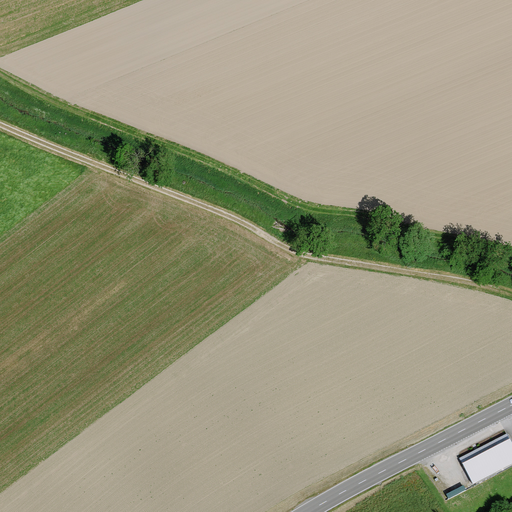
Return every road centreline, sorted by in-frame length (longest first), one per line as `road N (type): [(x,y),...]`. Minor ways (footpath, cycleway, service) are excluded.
road 1 (track): [(0,123),(228,214),(292,250),(493,289)]
road 2 (primary): [(310,511),(511,405)]
